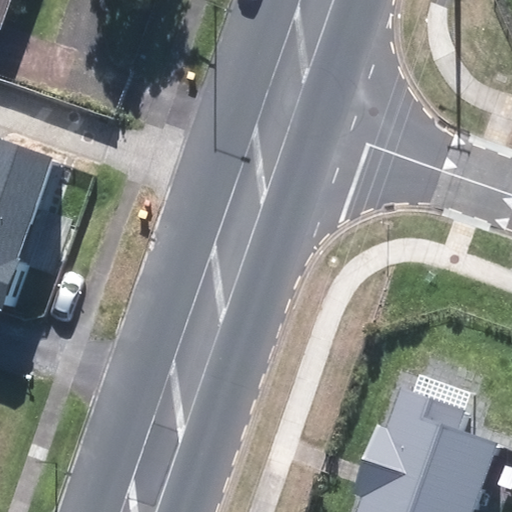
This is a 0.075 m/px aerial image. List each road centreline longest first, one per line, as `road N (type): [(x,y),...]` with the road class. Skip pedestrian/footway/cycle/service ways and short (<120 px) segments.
road 1 (secondary): [(276,104),(143,511)]
road 2 (residential): [(276,104),(511,182)]
